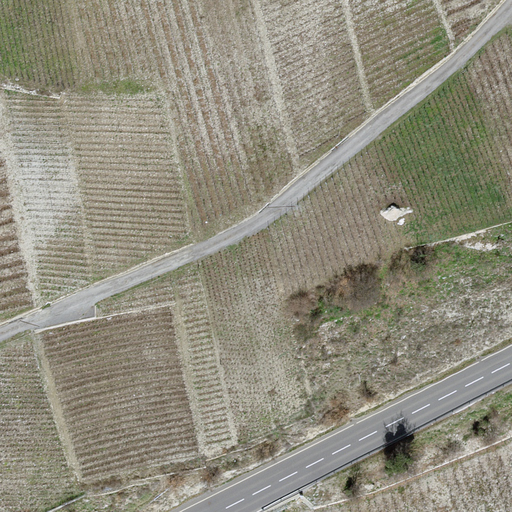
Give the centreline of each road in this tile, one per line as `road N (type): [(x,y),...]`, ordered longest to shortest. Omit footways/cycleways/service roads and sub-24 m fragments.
road 1 (track): [(0,338),(209,248),(282,207),(511,3)]
road 2 (tertiary): [(230,511),(511,366)]
